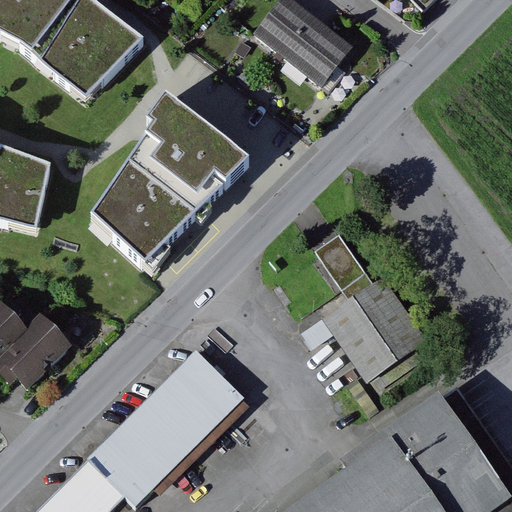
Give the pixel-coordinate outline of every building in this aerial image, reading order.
[(84,106),(142,49),(73,0),(0,0),(0,48),(29,64),(84,106)] [(282,0),(250,42),(327,100),(346,75),(339,69),(352,53),(282,0)] [(91,222),(144,270),(232,185),(251,167),(168,99),(147,127),(155,133),(91,222)] [(0,158),(0,231),(37,239),(51,175),(0,158)] [(317,259),(351,309),(376,293),(342,242),(317,259)] [(327,326),(369,389),(426,351),(384,288),(376,293),(351,309),(327,326)] [(0,308),(0,362),(27,334),(0,308)] [(27,334),(0,362),(0,368),(23,392),(70,344),(43,318),(27,334)] [(198,361),(91,467),(127,504),(135,511),(150,511),(250,413),(198,361)] [(511,511),(511,469),(461,397),(296,511),(511,511)] [(91,467),(45,511),(119,511),(127,504),(91,467)]
